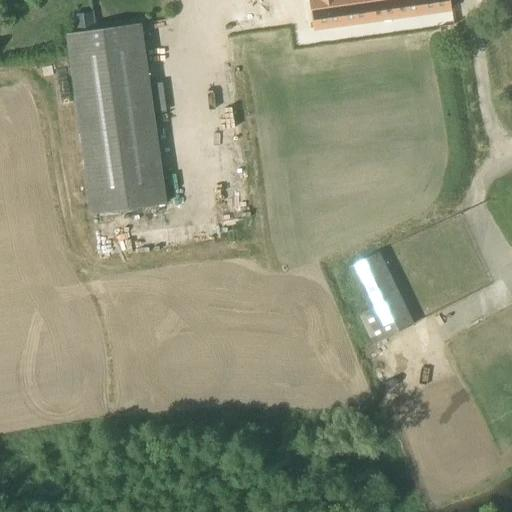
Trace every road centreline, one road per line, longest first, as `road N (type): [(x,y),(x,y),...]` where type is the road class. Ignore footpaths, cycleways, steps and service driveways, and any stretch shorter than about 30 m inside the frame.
road 1 (residential): [(511,153),(487,129),(465,0)]
road 2 (unknown): [(198,0),(197,123)]
